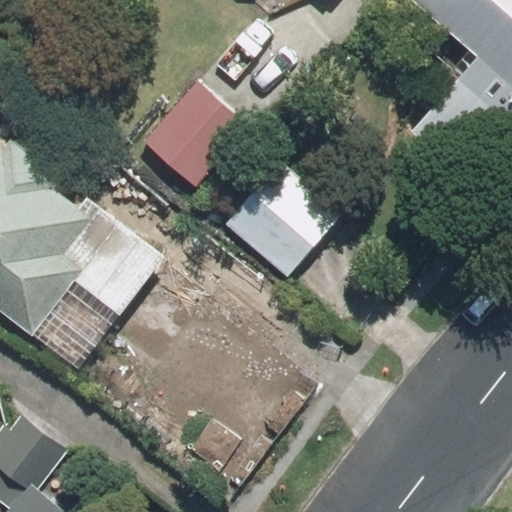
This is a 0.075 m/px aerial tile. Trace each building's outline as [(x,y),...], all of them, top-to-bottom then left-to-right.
[(511,0),(408,0),(471,52),(407,128),(457,171),(511,105),(511,0)] [(256,130),(200,81),(144,145),(201,194),(256,130)] [(0,313),(33,338),(73,285),(116,316),(163,254),(10,140),(1,152),(0,151),(0,313)] [(290,272),(339,219),(285,170),(236,223),(290,272)] [(0,433),(0,461),(36,489),(68,447),(17,410),(0,433)] [(62,511),(29,487),(9,511),(62,511)]
